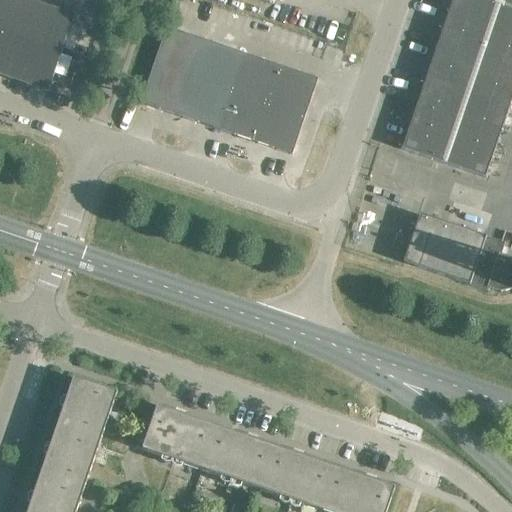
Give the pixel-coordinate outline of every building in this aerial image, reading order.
[(0,0),(0,76),(9,79),(48,92),(73,17),(23,0),(0,0)] [(511,0),(452,0),(449,10),(448,12),(447,12),(447,13),(448,13),(447,15),(442,30),(441,30),(441,31),(442,32),(441,33),(436,47),(436,48),(435,48),(434,49),(435,50),(430,65),(430,66),(429,66),(428,68),(429,68),(429,70),(424,83),(423,85),(423,84),(422,86),(423,86),(422,88),(417,103),(416,102),(416,104),(417,104),(414,112),(413,112),(413,113),(414,113),(413,115),(408,130),(407,130),(406,131),(407,132),(402,148),(401,148),(400,149),(401,150),(485,179),(486,179),(487,177),(486,177),(491,160),(492,161),(493,159),(492,159),(498,142),(499,142),(499,141),(498,141),(501,133),(502,133),(502,132),(501,132),(507,115),(508,115),(508,114),(507,113),(511,99),(511,0)] [(317,80),(166,28),(140,104),(292,155),(317,80)] [(511,259),(500,256),(504,245),(419,215),(403,263),(488,292),(489,289),(500,292),(511,290),(511,259)] [(73,379),(66,400),(56,427),(100,442),(116,394),(73,379)] [(175,414),(156,407),(141,451),(173,462),(175,456),(184,459),(182,465),(201,471),(216,428),(187,418),(187,416),(186,416),(185,417),(181,414),(176,414),(177,412),(176,412),(175,414)] [(100,442),(56,427),(40,475),(84,490),(100,442)] [(246,438),(216,428),(201,471),(221,478),(222,473),(231,476),(230,481),(260,492),(275,448),(257,442),(258,440),(256,440),(256,441),(252,438),(247,438),(247,437),(246,436),(246,438)] [(293,454),(275,448),(260,492),(291,502),(293,497),(302,500),(300,505),(319,511),(334,468),(305,458),(305,456),(304,456),(304,457),(299,455),(295,454),(295,453),(294,453),(293,454)] [(364,478),(334,468),(319,511),(386,511),(394,489),(375,482),(376,480),(374,480),(374,482),(370,479),(365,478),(365,477),(364,477),(364,478)] [(76,511),(84,490),(40,475),(27,511),(76,511)]
